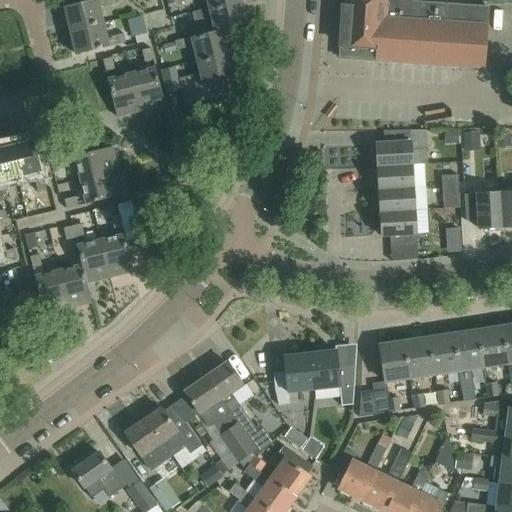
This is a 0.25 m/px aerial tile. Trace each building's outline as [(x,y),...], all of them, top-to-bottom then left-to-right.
[(96,0),(64,8),(70,32),(103,24),(99,10),(116,5),(114,0),(96,0)] [(209,10),(242,2),(241,0),(188,0),(189,0),(190,0),(206,0),(209,9),(209,10)] [(411,0),(343,0),(343,2),(345,3),(344,15),(342,16),(339,58),(484,67),(487,8),(411,3),(411,0)] [(215,34),(225,31),(248,26),(242,2),(209,10),(209,9),(193,13),(195,22),(212,18),(215,32),(215,34)] [(106,38),(103,24),(70,32),(76,56),(126,44),(123,34),(106,38)] [(198,62),(230,54),(225,31),(215,34),(215,32),(175,42),(177,52),(194,47),(198,62)] [(176,51),(174,43),(164,46),(166,54),(176,51)] [(147,71),(131,75),(140,112),(165,106),(151,49),(143,51),(147,71)] [(236,78),(230,54),(198,62),(201,74),(179,80),(186,108),(210,102),(206,85),(236,78)] [(115,71),(112,59),(103,61),(106,73),(115,71)] [(116,118),(140,112),(131,75),(107,81),(116,118)] [(376,168),(412,166),(427,165),(425,130),(409,131),(383,131),(384,144),(375,144),(376,168)] [(461,144),(460,131),(445,132),(446,145),(461,144)] [(511,147),(511,133),(499,134),(500,149),(511,147)] [(483,150),(483,134),(469,134),(469,150),(483,150)] [(34,140),(10,146),(18,179),(33,175),(37,192),(46,190),(34,140)] [(4,182),(18,179),(10,146),(0,148),(0,201),(8,199),(4,182)] [(74,157),(80,181),(117,172),(111,148),(74,157)] [(69,167),(67,159),(54,161),(56,170),(69,167)] [(376,168),(378,191),(413,188),(412,166),(376,168)] [(117,172),(80,181),(86,205),(122,196),(117,172)] [(442,177),(443,186),(460,185),(459,176),(442,177)] [(460,185),(443,186),(443,196),(460,195),(460,185)] [(414,211),(413,188),(378,191),(379,213),(414,211)] [(511,191),(499,193),(502,228),(511,227),(511,191)] [(478,229),(502,228),(499,193),(464,195),(465,221),(478,221),(478,229)] [(78,206),(76,197),(64,201),(66,209),(78,206)] [(461,209),(461,200),(445,201),(446,210),(461,209)] [(417,247),(414,211),(379,213),(381,237),(389,236),(390,249),(417,247)] [(122,227),(119,216),(111,218),(114,229),(122,227)] [(84,236),(81,225),(64,229),(67,241),(84,236)] [(37,248),(34,234),(24,236),(28,250),(37,248)] [(124,236),(101,241),(109,278),(133,272),(124,236)] [(461,250),(455,236),(443,242),(449,255),(461,250)] [(86,283),(109,278),(101,241),(76,247),(80,266),(82,266),(86,283)] [(0,252),(0,261),(16,258),(14,249),(0,252)] [(42,268),(39,256),(29,258),(32,270),(42,268)] [(82,266),(80,266),(58,272),(67,309),(91,303),(86,283),(82,266)] [(67,309),(58,272),(34,278),(43,315),(67,309)] [(511,325),(502,327),(508,363),(511,391),(511,325)] [(483,367),(508,363),(502,327),(478,331),(483,367)] [(458,371),(483,367),(478,331),(453,335),(458,371)] [(453,335),(428,339),(433,375),(458,371),(453,335)] [(410,378),(433,375),(428,339),(404,342),(410,378)] [(385,382),(410,378),(404,342),(379,346),(385,382)] [(335,350),(310,353),(314,390),(340,388),(342,406),(349,406),(351,378),(350,365),(337,366),(335,350)] [(314,390),(310,353),(284,356),(285,372),(273,374),(275,391),(279,406),(289,405),(288,394),(314,390)] [(226,363),(205,378),(256,450),(266,443),(232,395),(240,389),(238,386),(241,384),(226,363)] [(256,450),(205,378),(184,393),(209,427),(212,425),(238,462),(256,450)] [(388,401),(385,383),(372,385),(377,416),(400,412),(397,399),(388,401)] [(499,396),(496,384),(484,386),(487,399),(499,396)] [(474,401),(471,387),(460,389),(463,403),(474,401)] [(449,404),(447,391),(436,393),(439,406),(449,404)] [(424,408),(422,395),(411,397),(414,410),(424,408)] [(503,411),(504,401),(485,405),(484,417),(495,418),(496,410),(503,411)] [(162,409),(146,420),(155,433),(157,432),(173,456),(186,447),(190,453),(201,446),(173,405),(164,412),(162,409)] [(475,421),(475,408),(459,408),(459,420),(475,421)] [(155,433),(146,420),(125,434),(151,471),(173,456),(157,432),(155,433)] [(511,458),(511,433),(506,433),(506,434),(472,430),(471,441),(505,446),(503,458),(511,458)] [(454,470),(447,440),(435,463),(453,472),(454,470)] [(361,499),(374,472),(386,449),(377,444),(365,468),(352,461),(356,454),(346,449),(335,471),(345,476),(339,488),(361,499)] [(283,461),(270,480),(295,498),(310,477),(307,475),(313,468),(283,446),(277,455),(283,461)] [(361,499),(383,510),(397,483),(411,455),(400,449),(386,478),(374,472),(361,499)] [(110,470),(98,452),(72,470),(91,498),(103,489),(97,479),(103,475),(116,493),(128,485),(115,466),(110,470)] [(474,455),(457,453),(455,469),(456,475),(462,476),(462,470),(471,471),(474,455)] [(238,464),(232,455),(217,466),(223,474),(238,464)] [(249,464),(260,472),(266,465),(255,457),(249,464)] [(511,483),(511,458),(503,458),(503,459),(493,458),(491,468),(501,470),(500,482),(511,483)] [(152,498),(125,460),(116,466),(131,487),(127,490),(139,507),(152,498)] [(222,478),(213,464),(199,474),(208,487),(222,478)] [(272,511),(284,511),(295,498),(270,480),(260,472),(249,464),(244,470),(242,472),(253,480),(253,482),(263,490),(256,500),(272,511)] [(386,511),(410,511),(419,494),(430,472),(421,467),(410,490),(397,483),(383,510),(386,511)] [(419,494),(410,511),(438,511),(453,483),(444,478),(432,501),(419,494)] [(488,481),(474,480),(473,490),(487,492),(488,481)] [(511,508),(511,483),(500,482),(497,506),(511,508)] [(272,511),(256,500),(235,485),(229,493),(240,500),(239,502),(249,509),(246,511),(272,511)] [(167,511),(177,506),(163,486),(152,493),(165,511),(167,511)] [(464,511),(466,502),(456,501),(450,511),(464,511)] [(21,511),(20,511),(41,511),(36,502),(21,511)] [(511,511),(511,508),(497,506),(467,503),(466,511),(511,511)]
